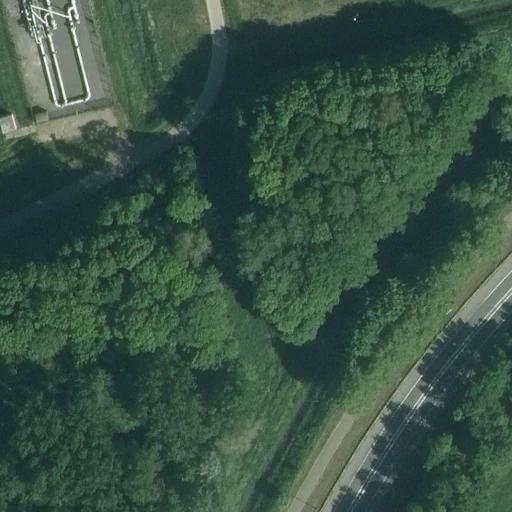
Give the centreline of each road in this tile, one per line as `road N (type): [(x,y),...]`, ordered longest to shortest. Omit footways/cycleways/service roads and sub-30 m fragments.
road 1 (unclassified): [(0,229),(192,125),(220,72),(211,0)]
road 2 (tertiary): [(349,511),(420,398),(511,290)]
